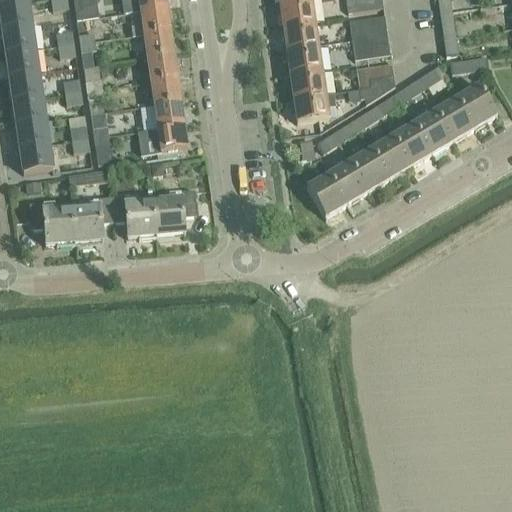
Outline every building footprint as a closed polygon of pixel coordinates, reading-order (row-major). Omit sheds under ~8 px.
[(0,0),(0,13),(28,9),(26,0),(0,0)] [(137,0),(140,18),(167,14),(165,0),(137,0)] [(276,0),(278,9),(309,4),(308,0),(276,0)] [(344,0),(347,20),(358,18),(356,7),(355,0),(344,0)] [(436,0),(439,18),(451,16),(448,0),(436,0)] [(74,3),(75,12),(89,10),(88,1),(74,3)] [(356,7),(358,18),(382,15),(380,3),(356,7)] [(52,18),(68,15),(67,4),(50,6),(52,18)] [(278,9),(282,33),(313,28),(309,4),(278,9)] [(0,13),(3,37),(32,33),(28,9),(0,13)] [(140,18),(142,30),(131,32),(132,43),(144,41),(171,38),(167,14),(140,18)] [(454,39),(451,16),(439,18),(443,40),(454,39)] [(359,26),(361,40),(385,36),(383,23),(359,26)] [(349,28),(351,47),(362,46),(361,40),(359,26),(349,28)] [(282,33),(285,57),(316,52),(313,28),(282,33)] [(3,37),(7,61),(35,57),(32,33),(3,37)] [(361,40),(362,46),(363,51),(387,48),(385,36),(361,40)] [(55,41),(57,53),(73,51),(72,38),(55,41)] [(144,41),(147,65),(174,61),(171,38),(144,41)] [(79,41),(81,51),(94,49),(93,39),(79,41)] [(443,40),(446,63),(458,61),(454,39),(443,40)] [(354,66),(365,64),(363,51),(362,46),(351,47),(354,66)] [(363,51),(365,64),(389,61),(387,48),(363,51)] [(81,51),(82,58),(95,56),(94,49),(81,51)] [(59,65),(75,63),(73,51),(57,53),(59,65)] [(285,57),(289,81),(320,76),(316,52),(285,57)] [(7,61),(10,84),(39,80),(35,57),(7,61)] [(147,65),(151,89),(178,85),(174,61),(147,65)] [(488,76),(486,64),(450,69),(452,81),(488,76)] [(84,74),(87,98),(101,96),(98,71),(84,74)] [(367,74),(368,85),(392,81),(390,71),(367,74)] [(355,76),(358,95),(370,94),(368,85),(367,74),(355,76)] [(437,74),(416,87),(422,97),(444,84),(437,74)] [(289,81),(292,105),(323,100),(320,76),(289,81)] [(10,84),(14,108),(42,104),(39,80),(10,84)] [(370,94),(372,107),(394,93),(392,81),(368,85),(370,94)] [(151,89),(154,112),(181,108),(178,85),(151,89)] [(62,88),(64,100),(80,98),(78,86),(62,88)] [(416,87),(395,100),(401,111),(422,97),(416,87)] [(455,105),(474,136),(496,123),(477,91),(455,105)] [(364,105),(365,112),(372,107),(370,94),(358,95),(359,105),(364,105)] [(87,98),(88,105),(103,103),(101,96),(87,98)] [(66,112),(82,110),(80,98),(64,100),(66,112)] [(296,129),(327,124),(325,112),(334,111),(332,99),(323,100),(292,105),(296,129)] [(395,100),(374,113),(381,124),(401,111),(395,100)] [(14,108),(17,131),(46,127),(42,104),(14,108)] [(434,117),(452,148),(474,136),(455,105),(434,117)] [(154,112),(157,135),(142,138),(185,132),(181,108),(154,112)] [(374,113),(353,127),(360,137),(381,124),(374,113)] [(413,130),(431,161),(452,148),(434,117),(413,130)] [(17,131),(21,155),(49,151),(46,127),(17,131)] [(353,127),(332,140),(339,150),(360,137),(353,127)] [(391,142),(410,174),(431,161),(413,130),(391,142)] [(155,160),(161,160),(188,156),(185,132),(142,138),(143,147),(153,146),(155,160)] [(69,135),(71,148),(87,145),(85,133),(69,135)] [(93,135),(94,145),(108,143),(107,133),(93,135)] [(323,160),(339,150),(332,140),(316,150),(323,160)] [(370,155),(389,186),(410,174),(391,142),(370,155)] [(98,172),(112,170),(108,143),(94,145),(98,172)] [(73,159),(89,157),(87,145),(71,148),(73,159)] [(314,165),(312,147),(299,148),(302,167),(314,165)] [(53,175),(49,151),(21,155),(24,179),(53,175)] [(349,168),(367,199),(389,186),(370,155),(349,168)] [(328,180),(346,212),(367,199),(349,168),(328,180)] [(324,225),(346,212),(328,180),(306,193),(324,225)] [(40,187),(26,189),(27,199),(41,197),(40,187)] [(153,207),(156,245),(158,244),(158,243),(185,241),(184,224),(196,223),(194,198),(170,200),(170,206),(153,207)] [(111,205),(113,229),(127,228),(129,245),(140,244),(140,246),(156,245),(153,207),(138,208),(136,203),(111,205)] [(72,214),(74,251),(76,251),(76,249),(103,247),(102,230),(113,229),(111,205),(88,207),(87,212),(72,214)] [(57,252),(74,251),(72,214),(56,215),(54,209),(30,211),(32,237),(45,236),(46,251),(57,250),(57,252)]
